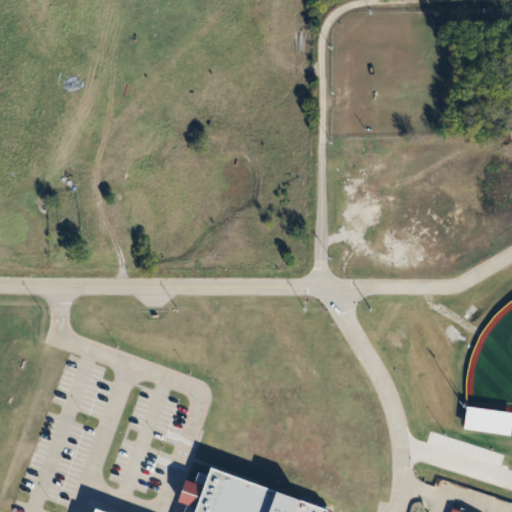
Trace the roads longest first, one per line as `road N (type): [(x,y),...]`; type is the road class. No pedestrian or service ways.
road 1 (residential): [(321,285),(327,17),(351,2),(511,0)]
road 2 (residential): [(321,285),(0,284)]
